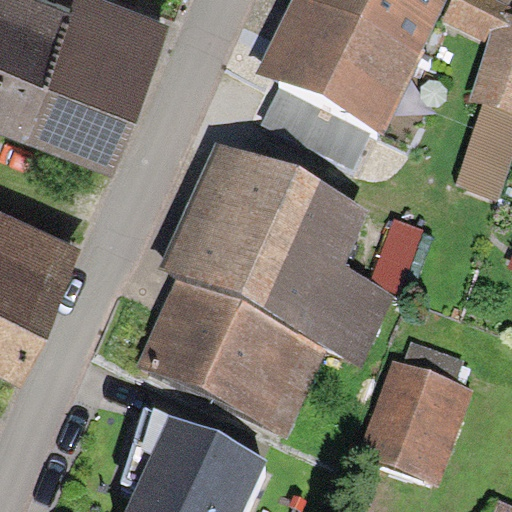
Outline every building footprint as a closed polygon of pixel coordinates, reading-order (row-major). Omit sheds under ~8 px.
[(63,0),(60,9),(39,0),(0,0),(0,132),(106,176),(168,25),(105,0),(63,0)] [(454,12),(425,0),(328,0),(278,121),(409,176),(447,84),(427,76),(454,12)] [(511,29),(506,27),(472,120),(485,125),(458,201),(501,217),(511,185),(511,29)] [(396,219),(229,151),(134,381),(297,447),(333,361),(374,378),(402,308),(365,293),(396,219)] [(69,250),(0,223),(0,375),(17,382),(69,250)] [(483,400),(401,371),(366,472),(448,500),(483,400)] [(259,511),(272,485),(160,436),(126,511),(259,511)] [(511,511),(485,501),(481,511),(511,511)]
